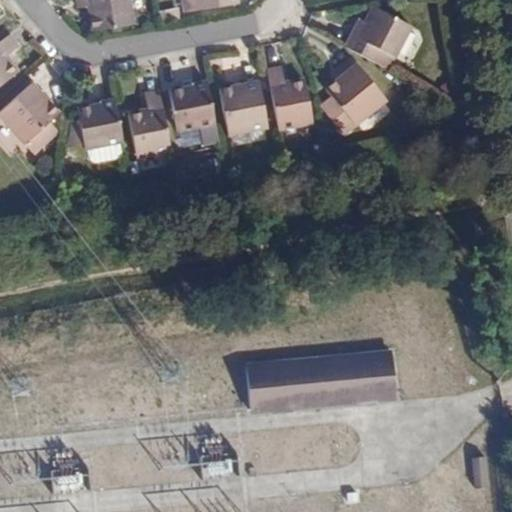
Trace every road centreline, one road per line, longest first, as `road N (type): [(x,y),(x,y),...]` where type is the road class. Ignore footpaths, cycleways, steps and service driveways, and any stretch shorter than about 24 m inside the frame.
road 1 (residential): [(278,0),(263,23),(93,51),(60,39),(29,0)]
road 2 (residential): [(487,0),(511,142)]
